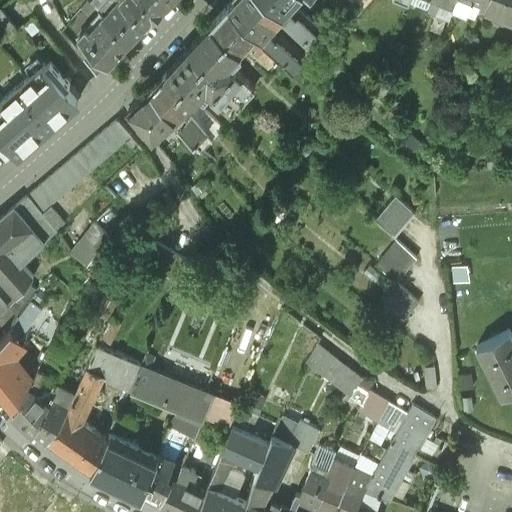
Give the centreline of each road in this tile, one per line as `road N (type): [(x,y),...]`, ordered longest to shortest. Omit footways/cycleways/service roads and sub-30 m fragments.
road 1 (residential): [(0,191),(199,0)]
road 2 (residential): [(155,511),(73,474),(0,404)]
